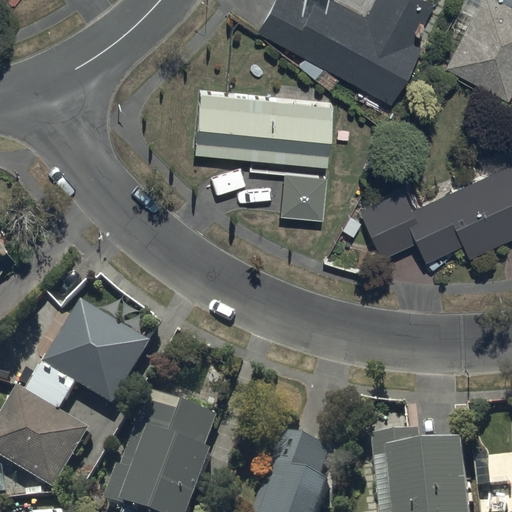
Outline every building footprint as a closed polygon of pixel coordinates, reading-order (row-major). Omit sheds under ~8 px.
[(329,85),(340,69),(389,96),(420,41),(410,36),(430,0),(363,0),(360,8),(345,0),(268,0),(257,23),(306,50),(297,61),(329,85)] [(456,0),(447,19),(461,26),(443,62),(507,94),(511,84),(511,2),(509,1),(509,0),(456,0)] [(196,88),(191,147),(250,152),(248,167),(281,169),(277,210),(321,214),(331,100),(196,88)] [(511,158),(410,203),(402,184),(357,204),(377,250),(414,234),(423,254),(461,237),(467,249),(511,229),(511,142),(506,146),(511,158)] [(0,263),(17,252),(0,226),(0,263)] [(0,455),(54,488),(90,429),(61,411),(77,384),(113,406),(151,342),(81,300),(67,324),(60,320),(40,354),(44,356),(24,389),(17,385),(12,394),(9,392),(0,407),(0,455)] [(117,461),(104,495),(147,511),(189,511),(213,450),(206,447),(219,416),(151,389),(122,463),(117,461)] [(419,428),(371,433),(378,511),(469,511),(462,436),(421,440),(419,428)] [(282,437),(252,511),(317,511),(327,487),(319,484),(330,454),(282,437)]
